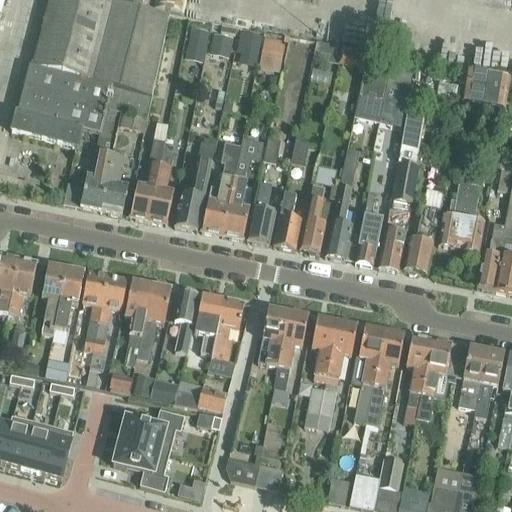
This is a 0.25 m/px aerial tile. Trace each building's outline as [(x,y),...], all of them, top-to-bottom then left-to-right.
[(0,0),(0,19),(2,13),(6,15),(9,0),(0,0)] [(147,122),(169,19),(141,12),(143,0),(50,0),(33,69),(29,68),(11,134),(78,151),(82,133),(100,138),(106,112),(122,116),(147,122)] [(264,45),(259,68),(280,72),(284,49),(264,45)] [(342,49),(339,66),(351,69),(355,52),(342,49)] [(390,71),(390,74),(411,78),(414,63),(393,59),(390,71)] [(364,71),(354,122),(379,127),(390,74),(390,71),(365,66),(364,71)] [(482,108),(487,77),(468,74),(463,105),(482,108)] [(508,80),(487,77),(482,108),(503,111),(508,80)] [(436,105),(457,109),(461,88),(439,85),(436,105)] [(421,118),(425,100),(410,98),(393,189),(391,203),(413,208),(420,168),(417,168),(426,119),(421,118)] [(225,104),(223,114),(231,116),(234,106),(225,104)] [(115,142),(122,116),(106,112),(100,138),(115,142)] [(120,131),(143,137),(146,125),(123,119),(120,131)] [(243,244),(247,224),(249,212),(248,212),(252,191),(247,190),(252,164),(261,166),(265,147),(242,142),(240,151),(222,240),(243,244)] [(161,163),(162,155),(164,145),(153,143),(144,186),(137,185),(130,221),(148,225),(161,163)] [(263,166),(276,168),(281,145),(268,143),(263,166)] [(291,167),(305,170),(309,146),(296,143),(291,167)] [(197,235),(201,215),(214,148),(200,146),(190,197),(181,195),(174,230),(197,235)] [(222,240),(240,151),(224,148),(220,167),(224,168),(217,205),(208,204),(201,236),(222,240)] [(344,227),(359,150),(347,148),(325,261),(346,265),(346,263),(355,265),(362,230),(344,227)] [(122,220),(126,200),(128,187),(120,186),(125,161),(117,159),(118,154),(114,154),(113,158),(101,215),(122,220)] [(101,215),(113,158),(100,155),(95,181),(86,179),(84,190),(67,187),(63,208),(101,215)] [(162,155),(161,163),(148,225),(166,229),(174,192),(167,191),(174,158),(162,155)] [(498,192),(510,194),(511,181),(511,162),(507,162),(506,171),(501,170),(498,192)] [(463,163),(461,176),(471,178),(474,164),(463,163)] [(469,188),(471,178),(461,176),(455,204),(451,203),(448,217),(453,218),(453,219),(444,217),(441,229),(438,249),(454,251),(455,246),(459,247),(469,188)] [(502,241),(511,242),(511,181),(510,194),(504,229),(503,234),(502,241)] [(268,249),(275,216),(265,214),(270,189),(259,187),(247,245),(268,249)] [(479,256),(483,236),(485,225),(473,222),(480,190),(469,188),(459,247),(464,248),(463,253),(479,256)] [(316,256),(320,257),(330,207),(321,205),(324,193),(312,190),(299,253),(308,254),(309,258),(314,259),(316,256)] [(296,254),(300,235),(302,222),(292,220),(296,200),(283,197),(277,230),(273,250),(296,254)] [(362,230),(355,265),(355,267),(372,270),(382,220),(371,218),(374,202),(368,200),(362,230)] [(427,278),(440,213),(423,209),(416,242),(410,241),(403,273),(407,274),(409,278),(414,279),(417,276),(427,278)] [(402,256),(406,235),(401,234),(404,216),(389,213),(382,252),(378,271),(398,276),(402,256)] [(493,295),(501,257),(499,257),(502,241),(503,234),(504,229),(494,228),(493,232),(489,255),(483,254),(481,272),(477,291),(493,295)] [(511,242),(502,241),(499,257),(501,257),(493,295),(511,298),(511,242)] [(8,323),(19,262),(1,259),(0,262),(0,294),(2,295),(0,304),(0,316),(5,317),(4,322),(7,322),(8,323)] [(31,299),(37,266),(19,262),(8,323),(7,322),(6,325),(18,327),(24,298),(31,299)] [(55,334),(66,272),(48,268),(41,302),(48,303),(41,338),(53,341),(55,334)] [(78,309),(80,295),(84,275),(66,272),(55,334),(66,337),(72,308),(78,309)] [(94,356),(108,280),(88,276),(82,306),(93,309),(84,354),(94,356)] [(122,314),(128,284),(108,280),(94,356),(91,367),(87,388),(106,391),(110,375),(100,372),(100,369),(101,369),(106,342),(111,312),(122,314)] [(152,288),(132,284),(125,320),(133,322),(127,351),(139,353),(152,288)] [(164,327),(171,292),(152,288),(139,353),(137,363),(148,365),(156,326),(164,327)] [(195,317),(199,298),(180,294),(174,325),(181,326),(175,354),(187,357),(191,340),(196,317),(195,317)] [(215,350),(224,303),(202,298),(195,337),(204,339),(201,358),(212,360),(215,350)] [(239,334),(244,307),(224,303),(215,350),(212,360),(211,361),(222,363),(229,332),(239,334)] [(277,371),(288,315),(268,311),(258,368),(277,371)] [(302,350),(308,319),(288,315),(277,371),(276,375),(288,377),(294,348),(302,350)] [(324,384),(337,325),(317,321),(311,351),(319,353),(313,382),(324,384)] [(351,359),(357,329),(337,325),(324,384),(337,386),(343,357),(351,359)] [(367,426),(385,334),(365,330),(358,362),(367,363),(362,386),(354,424),(367,426)] [(53,341),(52,346),(64,348),(66,337),(55,334),(53,341)] [(398,369),(404,338),(385,334),(367,426),(379,429),(386,390),(390,368),(398,369)] [(416,423),(432,343),(412,339),(406,370),(414,372),(407,409),(404,426),(415,429),(416,423)] [(456,381),(462,349),(452,347),(432,343),(416,423),(428,425),(430,415),(433,401),(445,404),(449,386),(455,387),(456,381)] [(475,414),(487,354),(469,351),(463,382),(458,410),(475,414)] [(498,389),(504,357),(487,354),(475,414),(473,420),(486,422),(493,388),(498,389)] [(509,451),(511,435),(511,358),(509,358),(502,392),(509,394),(498,449),(509,451)] [(18,361),(16,373),(24,374),(26,364),(27,363),(18,361)] [(50,361),(46,380),(67,385),(71,365),(50,361)] [(24,374),(24,376),(38,379),(40,367),(26,364),(24,374)] [(134,381),(124,378),(114,376),(112,390),(131,394),(134,381)] [(137,378),(133,399),(150,402),(154,382),(137,378)] [(11,379),(9,387),(21,389),(23,381),(11,379)] [(23,381),(21,389),(33,391),(35,384),(23,381)] [(276,381),(273,393),(285,395),(287,383),(276,381)] [(174,407),(177,394),(178,388),(156,384),(151,403),(174,407)] [(51,387),(49,395),(61,397),(63,389),(51,387)] [(179,387),(178,388),(177,394),(174,407),(197,412),(200,399),(202,392),(179,387)] [(63,389),(61,397),(73,400),(75,392),(63,389)] [(315,432),(323,392),(311,390),(304,430),(315,432)] [(198,409),(204,411),(223,416),(227,398),(202,392),(198,409)] [(335,394),(323,392),(315,432),(328,434),(335,394)] [(273,393),(271,405),(287,407),(289,396),(285,395),(273,393)] [(125,420),(119,445),(170,458),(176,435),(180,436),(184,421),(160,415),(156,428),(125,420)] [(213,419),(210,431),(218,433),(222,421),(213,419)] [(11,430),(1,467),(21,472),(33,426),(12,421),(10,430),(11,430)] [(33,426),(21,472),(40,477),(52,431),(33,426)] [(0,466),(1,467),(11,430),(10,430),(0,427),(0,466)] [(52,431),(40,477),(61,483),(73,436),(52,431)] [(119,445),(112,469),(143,477),(140,490),(165,497),(168,482),(164,481),(170,458),(119,445)] [(257,479),(258,470),(248,467),(228,462),(225,472),(230,485),(254,490),(257,479)] [(374,511),(398,511),(400,505),(402,496),(398,495),(404,468),(384,464),(380,484),(374,511)] [(283,476),(258,470),(257,479),(254,490),(279,495),(283,476)] [(356,479),(350,510),(356,511),(374,511),(380,484),(356,479)] [(332,482),(331,486),(327,506),(345,510),(349,486),(332,482)] [(452,511),(457,493),(434,489),(430,506),(428,506),(427,511),(452,511)] [(473,511),(477,497),(457,493),(452,511),(473,511)]
